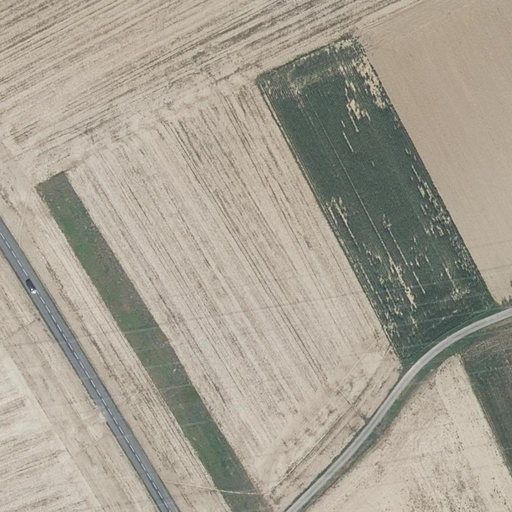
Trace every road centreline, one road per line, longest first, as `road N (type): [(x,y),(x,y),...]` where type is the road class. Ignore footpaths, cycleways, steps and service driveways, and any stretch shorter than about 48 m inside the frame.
road 1 (secondary): [(168,511),(0,236)]
road 2 (unclassified): [(511,313),(446,343),(409,374),(289,511)]
